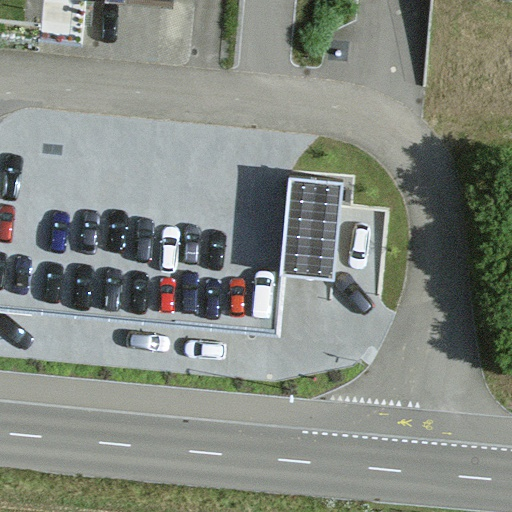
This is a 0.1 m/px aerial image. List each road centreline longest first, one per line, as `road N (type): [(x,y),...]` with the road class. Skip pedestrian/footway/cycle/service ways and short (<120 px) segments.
road 1 (residential): [(427,473),(441,231),(414,151),(356,120),(0,85)]
road 2 (primary): [(427,473),(0,432)]
